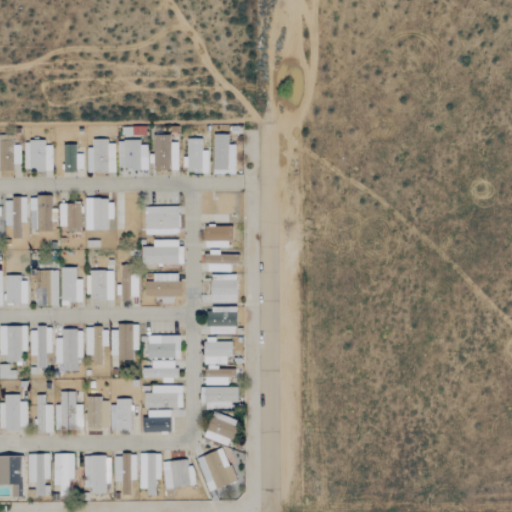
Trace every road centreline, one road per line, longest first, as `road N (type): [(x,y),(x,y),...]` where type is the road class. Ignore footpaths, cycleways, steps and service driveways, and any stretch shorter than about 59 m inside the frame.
road 1 (residential): [(0,443),(183,442),(192,430),(191,183),(0,183)]
road 2 (residential): [(269,511),(269,163),(279,129)]
road 3 (residential): [(0,313),(192,311)]
road 4 (track): [(279,129),(287,0)]
